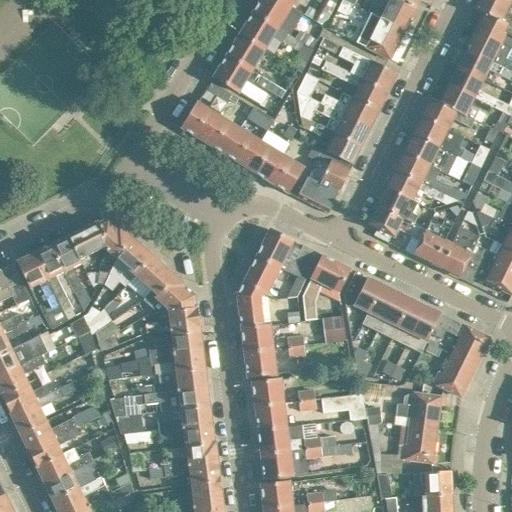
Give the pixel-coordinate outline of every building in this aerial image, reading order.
[(298,21),(303,14),(292,8),(278,0),(260,0),(252,13),(288,35),(289,36),(298,21)] [(278,0),(292,8),(296,0),(278,0)] [(305,16),(314,21),(322,26),(331,19),(337,6),(327,0),(326,0),(319,13),(310,8),(305,16)] [(404,30),(418,1),(419,1),(417,0),(389,0),(385,9),(373,3),(368,13),(371,14),(404,30)] [(474,10),(483,14),(511,26),(511,4),(502,0),(478,0),(474,10)] [(344,1),(338,13),(347,17),(352,5),(344,1)] [(239,35),(266,51),(274,37),(283,42),(288,35),(252,13),(239,35)] [(390,59),(404,30),(371,14),(356,43),(390,60),(390,59)] [(511,26),(483,14),(475,31),(511,48),(511,44),(511,26)] [(300,30),(294,39),(301,43),(302,44),(313,50),(318,41),(307,35),(300,30)] [(475,31),(466,48),(511,70),(511,61),(505,59),(511,48),(475,31)] [(133,49),(159,65),(169,50),(142,34),(133,49)] [(226,56),(252,72),(266,51),(239,35),(226,56)] [(337,54),(340,47),(324,39),(321,47),(337,54)] [(298,51),(291,66),(298,70),(302,73),(313,50),(302,44),(298,51)] [(511,81),(511,70),(466,48),(457,67),(485,80),(490,71),(511,81)] [(397,75),(385,69),(344,49),(340,58),(355,66),(352,74),(388,92),(397,75)] [(252,72),(226,56),(213,78),(239,94),(252,72)] [(360,87),(354,98),(379,111),(388,92),(352,74),(327,62),(324,70),(360,87)] [(457,67),(448,84),(494,106),(502,110),(511,115),(511,95),(507,105),(479,91),(485,80),(457,67)] [(307,74),(298,94),(311,100),(321,81),(307,74)] [(261,78),(258,84),(282,98),(285,92),(261,78)] [(210,82),(205,90),(214,95),(226,103),(229,99),(231,95),(210,82)] [(448,84),(439,103),(474,119),(478,109),(489,115),(494,106),(448,84)] [(322,105),(370,129),(379,111),(354,98),(344,93),(340,101),(327,95),(322,105)] [(361,146),(370,129),(322,105),(311,100),(298,94),(302,116),(312,121),(317,111),(332,118),(327,129),(361,146)] [(231,95),(229,99),(235,104),(238,99),(231,95)] [(430,98),(421,117),(447,130),(452,119),(470,127),(474,119),(439,103),(430,98)] [(218,116),(197,103),(181,129),(203,142),(218,116)] [(504,134),(508,125),(511,117),(511,115),(502,110),(493,129),(504,134)] [(203,142),(224,155),(240,129),(218,116),(203,142)] [(327,153),(352,165),(361,146),(327,129),(312,121),(302,116),(304,128),(315,133),(332,142),(327,153)] [(412,135),(457,156),(460,158),(464,150),(458,147),(463,138),(447,130),(421,117),(412,135)] [(492,143),(498,131),(493,129),(490,127),(484,139),(492,143)] [(284,138),(290,142),(296,131),(290,128),(284,138)] [(240,129),(224,155),(245,168),(261,142),(240,129)] [(412,135),(403,153),(431,166),(438,170),(448,174),(457,156),(412,135)] [(245,168),(266,181),(282,155),(261,142),(245,168)] [(480,167),(489,150),(479,145),(470,163),(480,167)] [(313,146),(308,157),(315,160),(317,156),(320,149),(313,146)] [(317,156),(330,163),(320,184),(307,178),(296,198),(328,214),(352,165),(327,153),(320,149),(317,156)] [(403,153),(394,171),(457,201),(465,199),(467,195),(434,180),(438,170),(431,166),(403,153)] [(282,155),(266,181),(287,194),(303,168),(282,155)] [(486,170),(496,175),(503,162),(493,157),(486,170)] [(480,167),(470,163),(461,180),(471,185),(480,167)] [(511,193),(511,183),(510,182),(496,175),(486,170),(482,178),(511,193)] [(386,187),(414,201),(418,192),(444,205),(457,201),(394,171),(386,187)] [(386,187),(376,206),(414,224),(426,230),(430,222),(413,214),(418,204),(414,201),(386,187)] [(486,198),(475,192),(472,198),(476,210),(479,212),(486,198)] [(493,218),(511,227),(511,205),(505,202),(500,212),(497,211),(493,218)] [(413,256),(426,230),(414,224),(376,206),(367,225),(390,236),(394,238),(398,230),(410,236),(410,237),(413,239),(406,253),(413,256)] [(455,206),(447,209),(455,219),(459,211),(455,206)] [(511,227),(493,218),(479,212),(476,210),(482,227),(487,225),(492,228),(509,236),(504,246),(511,250),(511,227)] [(104,248),(114,257),(131,238),(119,228),(118,228),(107,219),(98,223),(97,223),(104,248)] [(435,268),(447,244),(444,242),(453,224),(444,220),(441,226),(430,221),(430,222),(426,230),(413,256),(431,265),(430,265),(435,268)] [(80,260),(104,248),(97,223),(68,237),(81,264),(82,264),(80,260)] [(460,227),(451,246),(447,244),(435,268),(440,270),(458,278),(467,260),(479,237),(460,227)] [(256,257),(279,269),(284,271),(297,277),(304,281),(305,281),(317,254),(302,246),(293,264),(284,260),(293,241),(269,230),(256,257)] [(73,268),(81,264),(68,237),(51,246),(75,293),(83,289),(73,268)] [(511,250),(504,246),(499,256),(482,248),(484,244),(477,241),(479,237),(467,260),(478,265),(481,261),(484,262),(486,259),(511,272),(511,250)] [(134,276),(151,257),(131,238),(114,257),(117,260),(115,264),(111,264),(107,272),(102,284),(111,292),(121,282),(125,286),(134,276)] [(51,246),(33,254),(41,267),(67,323),(76,318),(56,277),(64,273),(51,246)] [(33,254),(16,263),(30,289),(39,285),(52,311),(43,315),(49,328),(50,329),(51,329),(52,330),(53,330),(53,329),(67,323),(41,267),(33,254)] [(338,293),(349,271),(350,270),(322,256),(302,297),(305,322),(316,320),(314,303),(322,285),(338,293)] [(174,277),(160,264),(151,257),(134,276),(149,289),(155,295),(154,297),(155,297),(174,277)] [(279,269),(256,257),(243,284),(263,293),(267,295),(279,269)] [(467,260),(458,278),(472,285),(480,267),(489,272),(484,282),(511,296),(511,293),(511,272),(486,259),(484,262),(481,261),(478,265),(467,260)] [(0,270),(0,292),(22,281),(13,264),(0,270)] [(99,271),(87,273),(93,286),(97,283),(99,271)] [(99,271),(97,283),(102,284),(107,272),(99,271)] [(354,274),(344,296),(346,307),(353,306),(368,314),(382,285),(367,278),(366,279),(354,274)] [(142,298),(140,300),(156,314),(168,313),(197,309),(197,308),(196,309),(194,296),(183,286),(184,286),(174,277),(155,297),(154,297),(155,295),(149,289),(142,298)] [(304,281),(297,277),(291,289),(299,292),(304,281)] [(22,281),(0,292),(0,301),(11,296),(16,306),(30,299),(22,281)] [(263,293),(243,284),(236,297),(241,330),(263,327),(259,301),(263,293)] [(382,285),(368,314),(363,325),(374,330),(378,332),(397,293),(382,285)] [(412,300),(397,293),(378,332),(383,334),(392,339),(412,300)] [(427,307),(412,300),(392,339),(401,344),(407,347),(427,307)] [(39,316),(34,307),(23,313),(27,321),(39,316)] [(432,334),(441,315),(427,307),(407,347),(411,349),(422,354),(428,343),(432,334)] [(91,308),(85,319),(88,327),(100,314),(91,308)] [(100,314),(88,327),(90,333),(91,336),(94,335),(112,321),(104,309),(100,314)] [(200,332),(197,309),(168,313),(169,322),(144,325),(145,335),(169,332),(170,335),(200,332)] [(297,312),(286,313),(287,323),(299,322),(297,312)] [(0,334),(24,323),(20,314),(0,324),(0,334)] [(452,357),(475,368),(490,339),(441,315),(432,334),(442,340),(447,331),(461,339),(452,357)] [(39,316),(27,321),(31,328),(42,323),(39,316)] [(342,317),(321,320),(324,344),(345,341),(342,317)] [(85,319),(69,327),(75,340),(77,339),(90,333),(88,327),(85,319)] [(99,344),(114,335),(119,332),(112,321),(94,335),(99,344)] [(24,323),(0,334),(0,355),(10,350),(6,341),(27,330),(24,323)] [(263,327),(241,330),(244,355),(272,351),(269,326),(263,327)] [(147,348),(134,351),(135,362),(137,362),(149,359),(202,352),(200,332),(170,335),(171,345),(147,348)] [(10,350),(0,355),(0,376),(40,357),(55,350),(47,333),(10,350)] [(90,333),(77,339),(85,355),(91,352),(95,350),(91,336),(90,333)] [(103,353),(119,346),(114,335),(99,344),(103,353)] [(286,338),(287,349),(303,347),(301,336),(286,338)] [(436,357),(441,349),(430,344),(426,352),(436,357)] [(303,347),(287,349),(288,360),(304,358),(304,355),(303,347)] [(357,372),(363,361),(367,353),(357,348),(354,354),(357,372)] [(272,351),(244,355),(247,378),(275,375),(272,351)] [(85,355),(79,358),(86,373),(87,377),(98,371),(91,352),(85,355)] [(202,352),(149,359),(150,367),(153,366),(155,377),(157,377),(205,370),(202,352)] [(0,376),(0,394),(1,397),(27,384),(23,375),(44,365),(40,357),(0,376)] [(475,368),(452,357),(443,375),(439,373),(433,384),(461,398),(464,391),(475,369),(475,368)] [(372,365),(363,361),(357,372),(358,377),(366,378),(372,365)] [(383,374),(392,378),(397,368),(388,363),(383,374)] [(405,372),(397,368),(392,378),(400,383),(405,372)] [(158,386),(139,388),(140,398),(207,390),(205,370),(157,377),(158,386)] [(255,409),(283,406),(279,380),(251,383),(255,409)] [(27,384),(1,397),(10,415),(56,392),(51,382),(31,392),(27,384)] [(360,382),(360,385),(362,396),(363,403),(384,405),(386,385),(360,382)] [(73,383),(10,415),(18,431),(19,433),(45,420),(44,418),(39,409),(61,398),(77,390),(73,383)] [(140,398),(133,399),(133,404),(138,407),(178,402),(180,412),(209,409),(207,390),(140,398)] [(314,391),(298,393),(299,404),(315,402),(314,391)] [(410,427),(436,431),(441,398),(410,394),(408,407),(399,405),(397,417),(411,419),(410,427)] [(362,396),(321,401),(323,414),(349,411),(350,421),(360,420),(366,419),(366,417),(363,403),(362,396)] [(114,402),(110,402),(115,419),(125,418),(123,400),(114,402)] [(315,402),(299,404),(301,415),(316,413),(315,402)] [(255,409),(258,433),(286,429),(284,417),(283,406),(255,409)] [(45,420),(19,433),(28,452),(76,428),(98,417),(94,408),(50,430),(45,421),(45,420)] [(158,433),(212,426),(209,409),(180,412),(181,422),(157,424),(158,433)] [(111,422),(108,415),(101,419),(104,426),(111,422)] [(122,436),(124,435),(136,432),(132,418),(118,422),(122,436)] [(185,448),(215,445),(215,443),(214,443),(212,426),(158,433),(159,442),(183,440),(184,450),(185,449),(185,448)] [(403,460),(431,463),(436,431),(410,427),(407,448),(402,447),(401,456),(381,455),(379,426),(368,427),(376,473),(401,474),(403,460)] [(289,454),(305,452),(321,450),(320,439),(306,441),(304,427),(286,429),(258,433),(261,457),(289,454)] [(28,452),(36,469),(62,456),(57,447),(80,436),(76,428),(28,452)] [(114,443),(103,449),(105,454),(117,448),(114,443)] [(163,471),(217,464),(215,445),(185,448),(185,449),(186,458),(162,461),(163,471)] [(74,450),(62,456),(36,469),(44,485),(93,461),(88,453),(78,458),(74,450)] [(323,461),(321,450),(305,452),(307,463),(323,461)] [(93,461),(44,485),(53,502),(97,481),(93,473),(112,463),(107,454),(93,461)] [(131,456),(129,456),(132,475),(136,475),(144,474),(141,454),(131,456)] [(289,454),(261,457),(263,480),(292,476),(289,454)] [(220,485),(217,464),(163,471),(164,480),(189,477),(190,485),(190,489),(220,485)] [(163,471),(149,473),(150,481),(164,480),(163,471)] [(420,497),(423,497),(452,495),(450,472),(420,473),(420,475),(415,476),(416,497),(420,497)] [(128,473),(115,480),(120,489),(131,483),(128,473)] [(380,500),(386,500),(393,499),(389,475),(376,476),(380,498),(380,500)] [(100,479),(97,481),(53,502),(57,511),(74,511),(108,495),(100,479)] [(74,511),(93,511),(112,503),(134,492),(131,483),(120,489),(108,495),(74,511)] [(260,486),(263,511),(266,511),(291,509),(288,483),(260,486)] [(174,511),(222,506),(220,485),(190,489),(192,500),(168,503),(168,511),(174,511)] [(4,494),(0,496),(0,511),(11,511),(13,511),(4,494)] [(307,507),(323,505),(322,494),(306,496),(307,507)] [(423,497),(420,497),(421,511),(452,511),(452,509),(452,497),(452,495),(423,497)] [(387,511),(398,511),(397,499),(393,499),(386,500),(387,511)]
